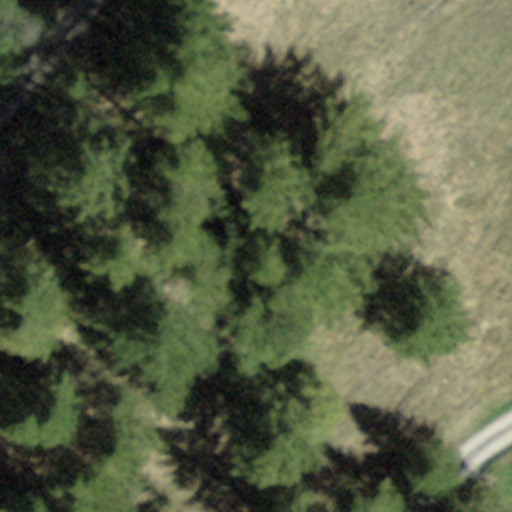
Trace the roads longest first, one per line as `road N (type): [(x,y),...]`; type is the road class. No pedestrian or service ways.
road 1 (track): [(87,0),(0,130)]
road 2 (track): [(406,511),(511,427)]
